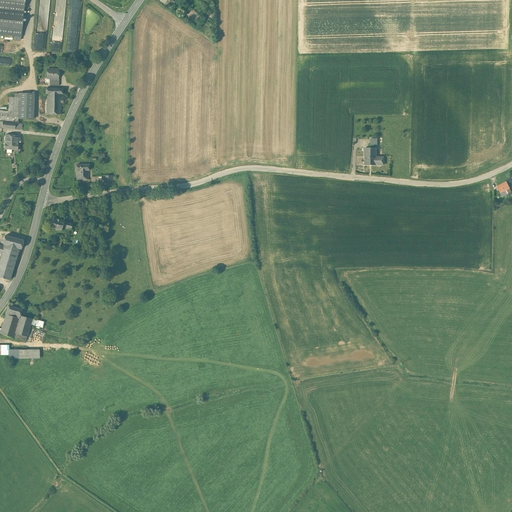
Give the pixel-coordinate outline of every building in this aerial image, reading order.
[(24,0),(0,0),(0,35),(21,37),(24,0)] [(194,21),(187,16),(185,19),(189,22),(192,24),(194,21)] [(58,69),(47,69),(46,78),(50,78),(57,79),(57,78),(58,69)] [(34,94),(19,94),(19,97),(18,119),(33,119),(34,94)] [(60,95),(47,94),(46,111),(60,111),(61,104),(68,104),(69,99),(60,98),(60,95)] [(9,112),(0,110),(0,120),(18,122),(18,119),(19,97),(9,97),(9,112)] [(17,137),(6,136),(6,143),(17,145),(17,137)] [(370,148),(365,148),(365,165),(376,165),(376,163),(376,157),(376,148),(375,148),(370,148)] [(88,170),(77,170),(77,179),(88,179),(88,170)] [(506,182),(497,187),(500,193),(506,190),(509,189),(509,188),(506,182)] [(63,221),(53,219),(53,220),(51,221),(51,223),(52,224),(51,228),(61,230),(62,227),(63,221)] [(72,224),(63,221),(62,227),(64,228),(71,229),(72,224)] [(4,235),(2,244),(4,244),(18,248),(20,249),(22,240),(4,235)] [(0,252),(1,253),(0,257),(0,277),(10,280),(18,248),(4,244),(3,247),(0,245),(0,252)] [(22,309),(8,305),(6,312),(20,316),(22,309)] [(20,316),(6,312),(1,329),(27,336),(31,324),(32,319),(20,316)] [(44,322),(32,319),(31,324),(42,327),(44,322)] [(27,336),(1,329),(0,332),(0,333),(13,338),(25,341),(27,336)]
